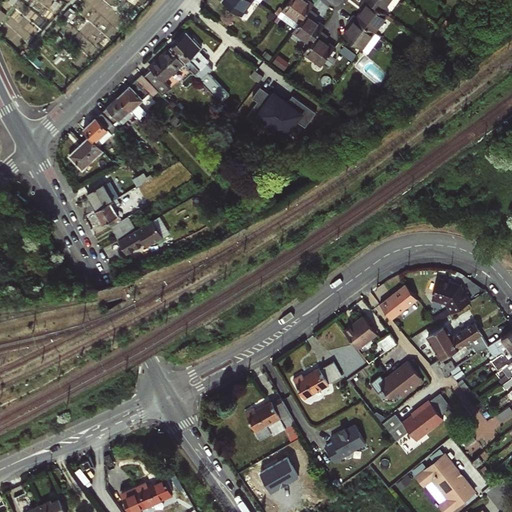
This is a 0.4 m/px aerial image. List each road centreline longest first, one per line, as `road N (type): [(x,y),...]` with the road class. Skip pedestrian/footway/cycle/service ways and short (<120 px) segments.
road 1 (residential): [(164,394),(261,345),(394,251),(421,244),(465,249),(511,289)]
road 2 (primary): [(29,144),(164,394)]
road 3 (unknown): [(358,275),(441,384),(455,383),(489,420),(505,416)]
road 4 (tertiary): [(29,144),(175,0)]
road 5 (tertiary): [(164,394),(0,470)]
road 6 (primary): [(164,394),(240,511)]
